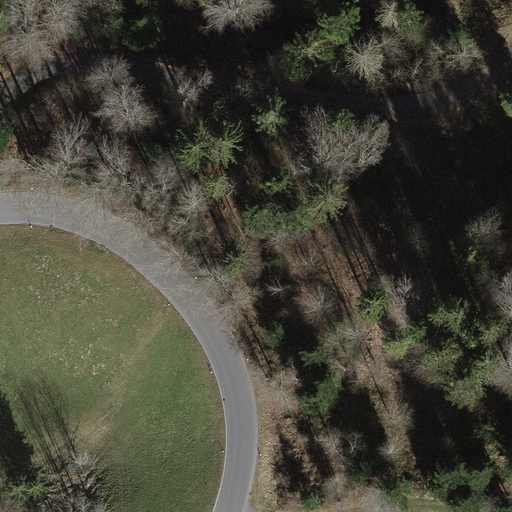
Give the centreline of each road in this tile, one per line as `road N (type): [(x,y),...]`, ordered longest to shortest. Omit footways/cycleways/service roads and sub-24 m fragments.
road 1 (track): [(0,97),(58,61),(288,91),(373,112),(441,101),(511,64)]
road 2 (tertiary): [(0,209),(82,215),(148,240),(231,365),(239,420),(231,511)]
